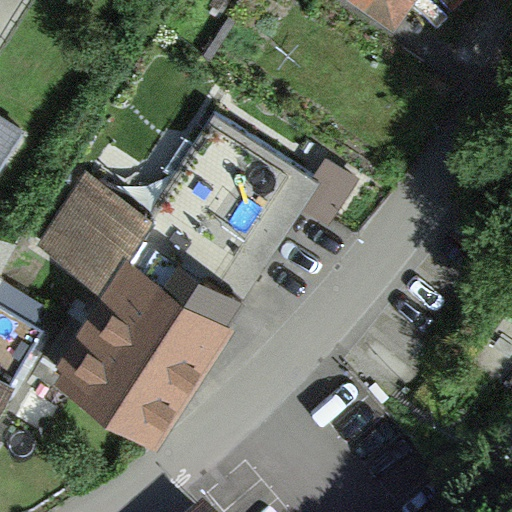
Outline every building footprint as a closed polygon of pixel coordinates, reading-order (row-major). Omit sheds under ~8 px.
[(241,0),(209,0),(207,4),(227,19),(241,0)] [(416,0),(345,0),(393,34),(416,0)] [(0,167),(25,132),(0,114),(0,167)] [(85,175),(36,250),(103,293),(125,260),(165,287),(180,265),(241,304),(278,247),(303,210),(318,185),(311,181),(213,118),(149,216),(85,175)] [(325,158),(311,181),(318,185),(303,210),(330,226),(359,178),(325,158)] [(165,287),(125,260),(103,293),(47,381),(157,453),(195,395),(234,333),(226,327),(165,287)] [(226,327),(241,304),(180,265),(165,287),(226,327)] [(56,313),(4,280),(0,285),(0,305),(43,333),(56,313)] [(0,412),(15,388),(12,386),(43,333),(0,305),(0,412)] [(215,511),(202,497),(184,511),(215,511)]
